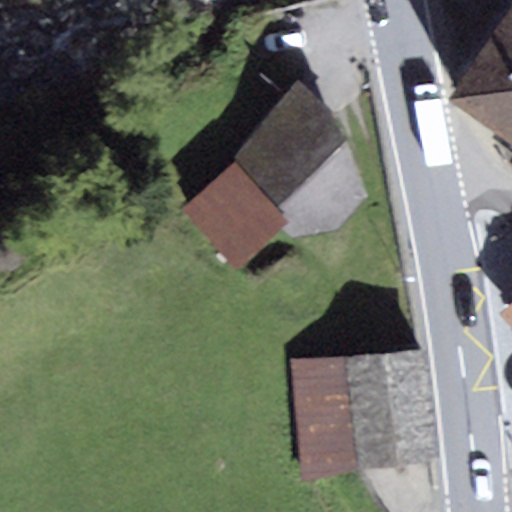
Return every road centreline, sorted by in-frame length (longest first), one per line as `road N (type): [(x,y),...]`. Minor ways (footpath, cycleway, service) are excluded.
road 1 (primary): [(478,511),(416,112)]
road 2 (residential): [(416,112),(511,201)]
road 3 (unknown): [(403,43),(276,64)]
